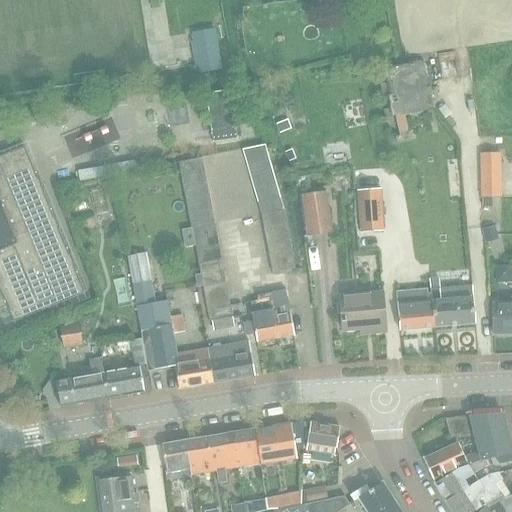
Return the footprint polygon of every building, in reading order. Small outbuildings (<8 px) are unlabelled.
[(201,74),(224,70),(217,31),(195,35),(197,45),(193,46),(197,64),(199,64),(201,74)] [(424,59),(420,58),(397,60),(393,62),(389,65),(387,70),(390,96),(418,111),(427,110),(431,108),(433,105),(434,102),(428,65),(426,62),(424,59)] [(230,90),(206,93),(212,142),(237,138),(230,90)] [(243,149),(247,163),(269,157),(266,144),(243,149)] [(0,293),(2,297),(2,296),(13,321),(84,292),(74,267),(70,253),(68,253),(58,228),(60,227),(53,214),(52,215),(43,192),(43,191),(39,177),(37,178),(24,146),(0,155),(0,293)] [(499,154),(480,154),(481,196),(499,196),(499,154)] [(182,175),(205,170),(202,157),(179,162),(182,175)] [(247,163),(251,176),(273,169),(269,157),(247,163)] [(78,171),(79,181),(136,170),(134,160),(78,171)] [(255,189),(277,182),(273,169),(251,176),(255,189)] [(207,184),(205,170),(182,175),(184,188),(207,184)] [(255,189),(258,202),(280,195),(277,182),(255,189)] [(210,197),(207,184),(184,188),(186,201),(210,197)] [(361,232),(383,231),(381,190),(358,191),(361,232)] [(325,192),(301,195),(307,235),(331,231),(325,192)] [(280,195),(258,202),(262,214),(285,210),(280,195)] [(189,214),(212,210),(210,197),(186,201),(189,214)] [(215,223),(212,210),(189,214),(191,227),(192,227),(215,223)] [(262,214),(264,225),(287,221),(285,210),(262,214)] [(289,233),(287,221),(264,225),(266,237),(289,233)] [(194,239),(217,235),(215,223),(192,227),(194,239)] [(291,245),(289,233),(266,237),(268,249),(291,245)] [(219,246),(217,235),(194,239),(196,251),(219,246)] [(293,256),(291,245),(268,249),(270,260),(293,256)] [(222,257),(219,246),(196,251),(198,261),(222,257)] [(174,365),(178,389),(214,383),(208,348),(177,353),(173,332),(185,330),(182,314),(170,316),(168,300),(155,302),(146,252),(128,255),(148,369),(174,365)] [(295,269),(293,256),(270,260),(273,273),(295,269)] [(198,261),(201,273),(224,269),(222,257),(198,261)] [(226,280),(224,269),(201,273),(203,285),(226,280)] [(228,292),(226,280),(203,285),(205,296),(228,292)] [(430,289),(431,293),(434,326),(475,323),(472,285),(430,289)] [(434,326),(431,293),(427,293),(427,289),(396,291),(400,329),(434,326)] [(231,304),(228,292),(205,296),(207,308),(231,304)] [(257,294),(259,311),(252,312),(254,320),(256,333),(257,340),(293,334),(289,313),(276,315),(273,292),(257,294)] [(371,332),(384,331),(381,293),(341,296),(343,329),(371,327),(371,332)] [(511,301),(492,303),(494,335),(511,334),(511,301)] [(233,316),(231,304),(207,308),(210,320),(233,316)] [(245,335),(256,333),(254,320),(243,322),(245,335)] [(63,347),(82,344),(79,322),(60,325),(63,347)] [(248,340),(208,348),(214,383),(254,376),(248,340)] [(99,365),(78,369),(80,377),(69,379),(56,381),(60,405),(109,396),(105,373),(104,372),(101,373),(99,365)] [(144,390),(140,366),(105,373),(109,396),(144,390)] [(511,460),(511,450),(502,414),(471,416),(479,450),(481,459),(486,458),(497,455),(499,464),(511,460)] [(465,416),(445,418),(450,438),(470,436),(465,416)] [(255,429),(261,463),(296,458),(294,444),(303,443),(305,421),(255,429)] [(336,447),(339,427),(310,422),(305,449),(333,453),(334,447),(336,447)] [(261,463),(255,429),(233,432),(238,467),(261,463)] [(211,436),(216,471),(218,483),(227,481),(226,469),(238,467),(233,432),(211,436)] [(185,441),(190,475),(212,471),(207,437),(185,441)] [(190,475),(185,441),(162,444),(167,478),(190,475)] [(468,462),(465,456),(457,441),(423,457),(434,483),(456,469),(468,462)] [(446,501),(479,481),(474,473),(489,464),(486,458),(481,459),(479,450),(465,456),(468,462),(456,469),(434,483),(446,501)] [(479,481),(446,501),(453,511),(471,511),(491,500),(485,491),(503,479),(502,478),(499,472),(490,474),(479,481)] [(101,502),(134,497),(131,475),(98,479),(101,502)] [(344,495),(303,505),(307,511),(401,511),(382,482),(349,503),(344,495)] [(324,485),(312,489),(304,489),(307,502),(327,498),(324,485)] [(136,511),(134,497),(101,502),(102,511),(136,511)] [(244,511),(244,503),(231,504),(231,511),(244,511)]
